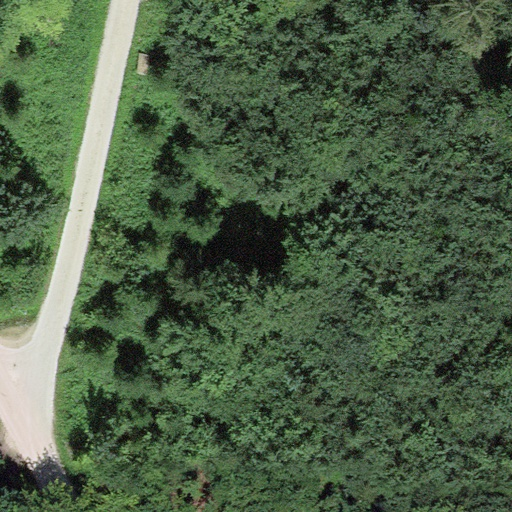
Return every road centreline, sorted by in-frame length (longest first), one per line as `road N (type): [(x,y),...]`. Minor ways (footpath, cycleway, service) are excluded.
road 1 (track): [(0,447),(75,229),(119,0)]
road 2 (track): [(0,384),(63,511)]
